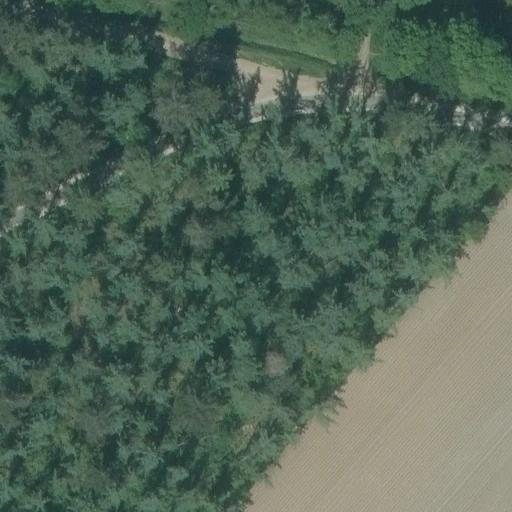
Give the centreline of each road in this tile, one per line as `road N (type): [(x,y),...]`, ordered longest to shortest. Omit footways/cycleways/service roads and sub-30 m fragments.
road 1 (unclassified): [(0,233),(231,119),(331,97)]
road 2 (unclassified): [(511,120),(417,97),(331,97)]
